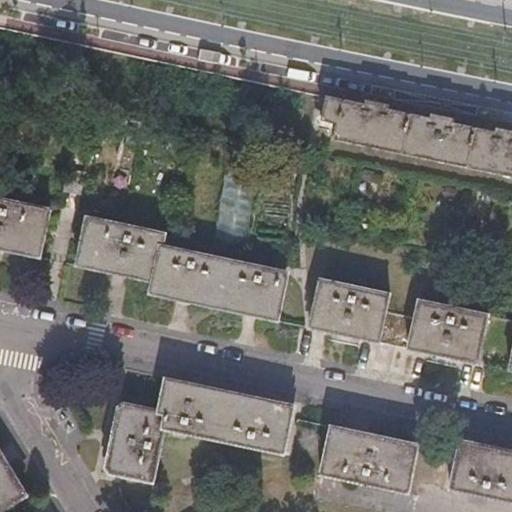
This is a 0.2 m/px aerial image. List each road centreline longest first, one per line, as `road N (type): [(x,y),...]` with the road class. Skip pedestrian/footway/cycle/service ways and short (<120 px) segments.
road 1 (residential): [(511,432),(0,320)]
road 2 (primary): [(61,0),(511,93)]
road 3 (residential): [(0,370),(86,511)]
